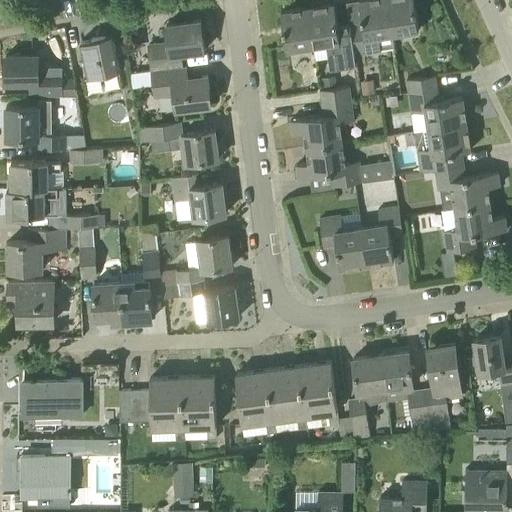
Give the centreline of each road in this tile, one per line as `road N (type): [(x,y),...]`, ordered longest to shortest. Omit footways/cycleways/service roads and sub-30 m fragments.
road 1 (residential): [(281,304),(232,0)]
road 2 (residential): [(281,304),(250,337),(61,348)]
road 3 (residential): [(281,304),(358,310),(511,282)]
